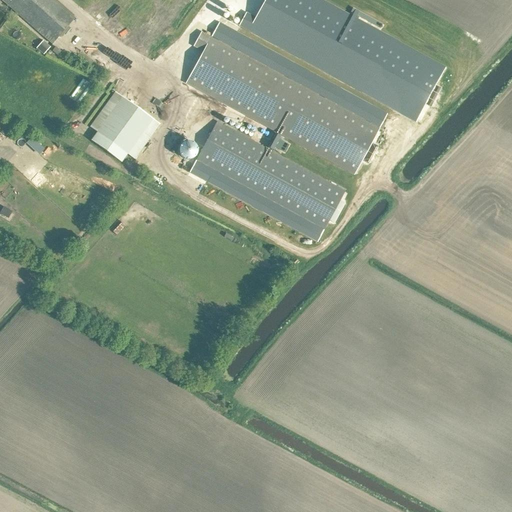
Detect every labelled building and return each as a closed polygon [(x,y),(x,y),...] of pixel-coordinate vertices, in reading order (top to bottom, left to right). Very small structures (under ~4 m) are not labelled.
[(2,0),(2,1),(52,45),(74,19),(52,0),(2,0)] [(378,129),(201,34),(194,46),(203,51),(186,84),(354,174),(378,129)] [(43,55),(50,48),(42,41),(36,49),(43,55)] [(57,56),(60,52),(55,47),(52,52),(57,56)] [(88,127),(96,133),(90,142),(120,163),(126,155),(133,160),(159,124),(114,91),(88,127)] [(345,192),(217,123),(196,161),(324,230),(345,192)] [(268,144),(285,153),(289,146),(272,137),(268,144)] [(205,176),(196,185),(199,189),(208,180),(205,176)] [(0,215),(7,220),(12,212),(3,207),(0,212),(0,215)] [(118,220),(113,230),(122,235),(127,224),(118,220)]
